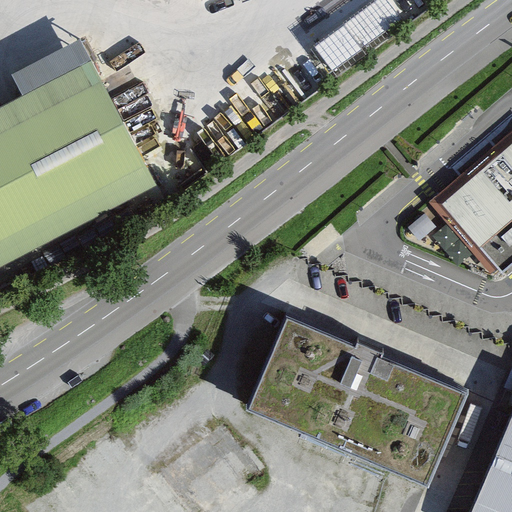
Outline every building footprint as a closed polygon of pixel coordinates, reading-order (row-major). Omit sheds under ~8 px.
[(103,80),(0,133),(0,236),(145,162),(103,80)] [(511,143),(444,203),(503,271),(511,262),(511,143)] [(468,389),(288,313),(249,404),(428,480),(468,389)] [(511,511),(511,412),(469,511),(511,511)] [(180,511),(212,511),(267,473),(229,419),(153,473),(180,511)] [(358,463),(351,478),(380,491),(386,476),(358,463)]
